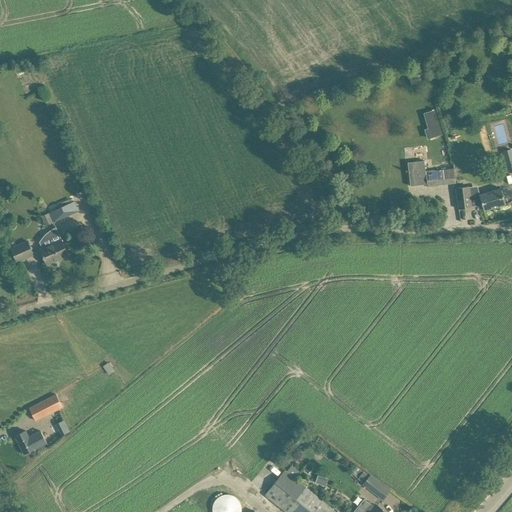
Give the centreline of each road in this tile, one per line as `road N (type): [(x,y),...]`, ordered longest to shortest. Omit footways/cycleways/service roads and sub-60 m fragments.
road 1 (residential): [(0,320),(276,238),(346,227),(511,225)]
road 2 (track): [(182,0),(249,71),(340,204),(346,227)]
